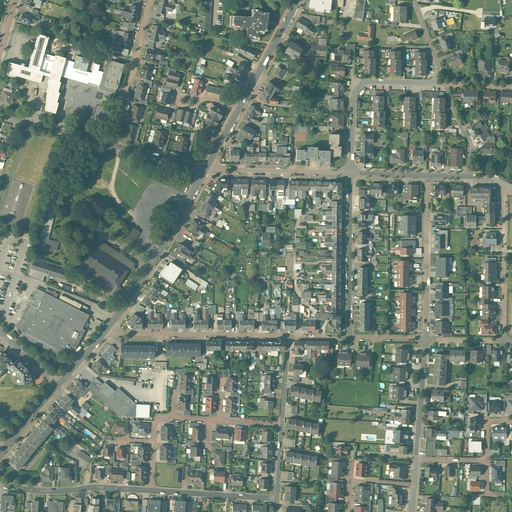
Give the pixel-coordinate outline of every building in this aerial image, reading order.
[(168,0),(159,0),(158,5),(172,8),(173,8),(174,3),(174,1),(170,0),(170,1),(169,1),(169,2),(168,2),(168,0)] [(310,0),(309,8),(315,8),(315,11),(324,12),(325,10),(331,10),(331,6),(343,7),(343,0),(310,0)] [(356,0),(354,18),(363,19),(365,0),(356,0)] [(140,7),(131,5),(130,9),(124,7),(124,9),(121,8),(120,10),(122,10),(137,14),(138,14),(140,7)] [(158,5),(156,12),(165,14),(166,10),(172,12),(172,8),(158,5)] [(137,14),(122,10),(121,14),(128,16),(127,20),(136,22),(137,14)] [(230,23),(266,24),(266,23),(267,23),(267,15),(261,15),(261,12),(251,12),(251,17),(230,16),(230,23)] [(37,15),(31,13),(30,17),(36,19),(36,20),(38,21),(40,15),(40,16),(37,15)] [(407,15),(394,14),(394,22),(397,22),(406,22),(407,15)] [(30,17),(22,15),(20,22),(28,25),(29,21),(35,22),(36,20),(36,19),(30,17)] [(309,24),(299,18),(295,26),(298,28),(296,32),(301,34),(303,30),(313,36),(316,30),(308,26),(309,24)] [(446,20),(441,22),(440,18),(431,22),(434,31),(448,26),(446,20)] [(266,24),(230,23),(229,27),(234,27),(234,29),(247,30),(246,38),(259,38),(259,31),(267,31),(267,25),(266,25),(266,24)] [(162,27),(153,25),(152,33),(166,36),(166,33),(160,31),(162,27)] [(368,32),(364,32),(364,35),(358,34),(357,39),(372,41),(374,26),(368,25),(368,32)] [(133,34),(124,32),(123,36),(118,35),(119,32),(113,30),(112,37),(117,38),(131,42),(133,34)] [(415,31),(406,34),(407,36),(401,38),(402,42),(404,41),(405,43),(409,41),(409,42),(418,39),(415,31)] [(166,36),(152,33),(150,40),(154,41),(158,42),(159,38),(165,40),(166,36)] [(74,63),(44,54),(48,38),(38,35),(28,68),(9,63),(6,73),(40,83),(38,88),(46,91),(47,90),(45,111),(55,114),(58,104),(56,103),(59,93),(57,93),(60,83),(59,83),(61,74),(92,82),(91,83),(92,83),(95,84),(96,84),(99,85),(102,76),(86,72),(89,60),(76,56),(74,63)] [(447,38),(440,40),(444,52),(449,51),(448,49),(452,48),(449,38),(448,37),(447,38)] [(131,42),(117,38),(116,41),(122,42),(121,46),(129,48),(131,42)] [(296,46),(290,43),(284,53),(291,56),(292,55),(297,58),(301,51),(296,48),(296,46)] [(246,48),(241,46),(238,51),(239,52),(252,59),(256,52),(248,48),(247,52),(245,51),(246,48)] [(155,52),(147,50),(145,57),(153,59),(154,55),(156,56),(156,57),(161,58),(163,58),(164,58),(165,56),(164,54),(162,54),(155,52)] [(344,50),(336,50),(335,61),(349,61),(350,55),(350,52),(347,52),(344,52),(344,50)] [(456,55),(448,58),(452,68),(456,66),(456,65),(462,63),(462,64),(459,55),(459,54),(456,55)] [(511,64),(511,57),(507,57),(507,61),(499,61),(499,68),(498,68),(498,69),(499,69),(499,71),(503,71),(503,70),(508,70),(509,63),(511,64)] [(489,60),(486,59),(485,61),(479,61),(478,70),(488,71),(489,71),(489,68),(489,60)] [(124,65),(106,60),(102,76),(99,85),(98,89),(115,94),(116,89),(117,89),(124,65)] [(248,67),(241,63),(239,67),(233,64),(232,67),(244,74),(248,67)] [(153,68),(143,65),(141,71),(151,74),(153,68)] [(285,69),(278,66),(273,74),(280,78),(285,69)] [(375,66),(365,66),(365,74),(375,74),(375,66)] [(244,74),(232,67),(230,70),(235,73),(233,77),(241,81),(244,74)] [(401,67),(391,67),(390,75),(401,75),(401,67)] [(426,68),(416,68),(413,67),(413,73),(416,73),(416,76),(426,76),(426,68)] [(338,68),(331,68),(331,73),(336,73),(336,77),(341,77),(341,76),(345,76),(345,68),(338,68)] [(151,74),(141,71),(140,77),(150,80),(151,74)] [(175,73),(169,72),(167,79),(178,81),(179,78),(180,75),(175,73)] [(225,74),(222,79),(224,80),(225,79),(231,82),(233,78),(225,74)] [(178,81),(167,79),(166,85),(171,87),(176,88),(177,85),(178,81)] [(200,81),(195,79),(193,86),(201,88),(202,85),(203,82),(203,81),(200,81)] [(275,84),(269,81),(263,91),(264,91),(264,92),(272,96),(274,92),(276,92),(278,92),(279,91),(276,89),(278,87),(279,87),(275,84)] [(344,83),(332,83),(332,88),(336,88),(336,92),(338,93),(344,93),(344,92),(343,92),(344,88),(344,83)] [(143,86),(138,85),(136,91),(145,94),(147,87),(143,86)] [(201,88),(193,86),(192,92),(197,93),(200,94),(200,91),(201,88)] [(145,94),(136,91),(134,98),(139,99),(144,100),(145,94)] [(478,92),(464,91),(464,102),(470,102),(470,105),(477,106),(478,92)] [(13,94),(3,92),(0,103),(3,104),(10,106),(13,94)] [(272,96),(264,92),(259,99),(268,104),(268,103),(269,104),(277,105),(278,101),(278,99),(273,99),(271,98),(272,96)] [(495,92),(484,92),(484,100),(488,101),(488,102),(494,102),(495,102),(495,98),(495,92)] [(511,92),(502,93),(501,102),(511,102),(511,92)] [(169,93),(168,93),(167,93),(168,93),(167,94),(163,93),(161,101),(166,102),(165,103),(171,105),(173,97),(172,97),(173,94),(169,93)] [(405,97),(404,105),(414,105),(415,98),(408,97),(405,97)] [(434,98),(432,98),(432,102),(435,102),(434,106),(444,106),(445,99),(440,98),(437,98),(434,98)] [(338,100),(330,100),(330,104),(335,104),(335,110),(343,110),(344,100),(338,100)] [(133,105),(131,111),(141,114),(143,108),(141,107),(133,105)] [(261,111),(250,105),(247,112),(253,115),(255,113),(259,115),(260,115),(261,114),(260,114),(261,111)] [(163,109),(157,107),(155,118),(161,119),(163,109)] [(213,109),(211,108),(208,113),(207,115),(205,119),(204,120),(205,120),(204,121),(203,121),(201,126),(200,126),(199,128),(202,130),(205,131),(205,132),(207,133),(208,133),(211,135),(212,135),(211,134),(215,128),(215,127),(216,125),(218,122),(219,120),(220,120),(220,119),(223,113),(224,113),(220,110),(218,109),(217,109),(214,107),(213,109)] [(169,111),(163,109),(161,119),(167,121),(167,119),(169,111)] [(182,111),(179,110),(178,114),(176,121),(183,122),(186,112),(182,111)] [(141,114),(131,111),(129,118),(140,120),(141,114)] [(190,113),(186,112),(183,122),(190,124),(190,121),(192,115),(192,113),(189,113),(190,113)] [(253,115),(247,112),(243,119),(250,122),(251,121),(256,124),(258,123),(261,116),(253,115)] [(343,116),(333,116),(333,127),(343,127),(343,116)] [(415,120),(405,120),(405,128),(415,128),(415,120)] [(477,122),(467,128),(470,134),(482,126),(486,124),(484,121),(483,120),(479,122),(479,121),(477,122)] [(445,121),(435,121),(435,129),(445,129),(445,121)] [(132,126),(128,125),(126,131),(135,134),(137,127),(132,126)] [(255,132),(244,126),(239,134),(245,137),(250,140),(255,132)] [(482,126),(470,134),(473,139),(480,135),(482,138),(488,135),(482,126)] [(166,133),(156,130),(154,137),(164,140),(166,133)] [(135,134),(126,131),(124,138),(129,139),(133,140),(135,134)] [(331,144),(339,145),(340,145),(340,135),(330,134),(329,144),(331,144)] [(373,135),(361,135),(360,148),(369,149),(370,141),(373,141),(373,135)] [(189,139),(179,136),(177,143),(187,146),(189,139)] [(164,140),(154,137),(152,144),(157,145),(162,146),(164,140)] [(495,139),(490,142),(489,144),(486,144),(486,146),(483,146),(483,154),(495,154),(495,139)] [(187,146),(177,143),(175,150),(185,152),(187,146)] [(339,145),(331,144),(331,151),(331,156),(342,157),(342,147),(339,147),(339,145)] [(306,150),(306,158),(318,159),(318,157),(319,151),(319,148),(309,147),(308,150),(306,150)] [(273,153),(268,153),(268,152),(269,151),(269,148),(265,148),(265,162),(275,162),(276,148),(272,148),(272,151),(273,152),(273,153)] [(369,149),(360,148),(360,162),(369,163),(369,155),(373,155),(373,149),(369,149)] [(451,149),(451,166),(462,166),(463,149),(451,149)] [(306,158),(306,150),(296,150),(296,160),(306,160),(306,158)] [(397,155),(390,155),(390,163),(404,163),(404,150),(397,150),(397,155)] [(239,151),(230,151),(230,160),(239,160),(239,151)] [(331,156),(331,151),(319,151),(318,157),(321,157),(320,162),(331,162),(331,156)] [(423,151),(414,151),(414,158),(413,162),(423,162),(423,154),(424,151),(423,151)] [(442,153),(432,152),(431,165),(442,165),(442,153)] [(227,179),(218,179),(211,191),(218,195),(220,193),(222,194),(224,190),(227,190),(227,179)] [(338,182),(330,182),(330,190),(334,190),(342,190),(341,190),(341,188),(342,188),(342,182),(338,182)] [(382,184),(370,183),(370,197),(374,197),(374,192),(377,193),(377,194),(382,194),(382,184)] [(399,184),(394,184),(394,185),(389,185),(389,191),(392,191),(392,193),(399,193),(399,188),(399,184)] [(418,186),(408,185),(408,193),(406,193),(406,185),(405,185),(405,194),(405,203),(405,198),(417,198),(417,199),(417,200),(418,186)] [(446,185),(436,185),(435,194),(446,194),(446,193),(446,187),(446,185)] [(463,186),(453,186),(452,196),(463,196),(463,186)] [(59,242),(48,240),(60,189),(52,188),(38,249),(50,252),(51,250),(56,251),(59,242)] [(491,188),(471,188),(471,199),(485,199),(490,199),(491,199),(491,188)] [(342,190),(334,190),(334,199),(336,199),(338,197),(342,198),(342,190)] [(218,195),(211,191),(208,196),(215,200),(218,195)] [(215,200),(208,196),(204,202),(212,206),(215,200)] [(360,199),(359,208),(365,208),(365,209),(370,209),(370,199),(365,199),(360,199)] [(490,199),(485,199),(485,202),(485,208),(486,208),(485,214),(494,214),(495,202),(490,202),(490,199)] [(212,206),(204,202),(199,211),(200,212),(199,213),(207,218),(211,210),(213,207),(212,206)] [(485,217),(476,216),(476,223),(494,224),(494,223),(495,222),(495,221),(494,220),(494,214),(485,214),(485,217)] [(416,235),(416,216),(400,216),(400,234),(416,235)] [(443,216),(435,216),(435,225),(446,225),(446,217),(446,216),(443,216)] [(476,227),(476,223),(476,216),(467,216),(467,217),(467,227),(476,227)] [(200,221),(196,219),(195,220),(193,220),(190,225),(204,233),(206,231),(201,228),(202,226),(203,226),(204,225),(200,223),(200,221)] [(222,221),(219,219),(215,225),(221,228),(224,222),(222,221)] [(204,233),(190,225),(187,231),(188,232),(187,234),(191,236),(192,236),(196,238),(197,236),(196,236),(197,233),(202,236),(204,233)] [(130,246),(139,232),(131,227),(122,241),(130,246)] [(495,236),(487,236),(487,239),(486,239),(486,246),(497,246),(497,239),(495,239),(495,236)] [(119,254),(94,237),(89,245),(85,243),(82,248),(85,250),(83,252),(85,253),(88,255),(81,265),(77,271),(78,272),(98,285),(96,288),(104,293),(105,290),(106,291),(114,296),(116,295),(118,291),(119,291),(119,289),(118,289),(117,288),(129,269),(133,263),(119,254)] [(447,243),(447,237),(439,237),(436,237),(436,240),(435,240),(435,244),(436,244),(436,248),(444,248),(444,243),(447,243)] [(279,248),(293,247),(293,244),(284,244),(284,239),(279,239),(279,248)] [(185,247),(179,244),(177,248),(191,256),(192,255),(193,253),(185,248),(185,247)] [(191,256),(177,248),(174,252),(180,256),(181,255),(189,260),(189,259),(191,256)] [(185,260),(180,257),(177,263),(181,266),(183,263),(185,260)] [(451,264),(451,258),(436,258),(436,267),(436,278),(446,278),(447,264),(451,264)] [(51,267),(36,262),(37,261),(33,260),(31,268),(46,273),(47,270),(50,270),(51,267)] [(166,265),(163,268),(159,275),(162,277),(172,284),(175,280),(175,281),(178,278),(183,270),(170,262),(168,266),(166,265)] [(496,263),(489,263),(489,264),(486,264),(484,264),(484,269),(486,269),(486,275),(485,275),(481,275),(481,280),(485,280),(489,280),(489,281),(496,281),(496,275),(495,275),(495,273),(496,273),(496,270),(495,270),(495,269),(496,269),(496,263)] [(68,272),(51,267),(50,270),(47,270),(46,273),(31,268),(29,276),(43,282),(44,280),(43,279),(44,275),(48,277),(49,274),(66,279),(68,272)] [(195,290),(198,285),(188,278),(184,283),(195,290)] [(155,283),(154,285),(153,285),(149,290),(164,300),(166,297),(165,297),(167,293),(163,290),(162,290),(158,287),(160,286),(155,283)] [(58,300),(36,289),(30,300),(16,328),(25,333),(22,338),(58,355),(60,351),(68,355),(71,348),(74,350),(83,331),(81,330),(87,316),(79,312),(82,305),(60,295),(58,300)] [(149,290),(145,295),(150,298),(150,299),(154,302),(155,301),(154,301),(155,298),(161,302),(161,301),(164,303),(165,301),(164,300),(149,290)] [(146,306),(149,301),(143,297),(140,302),(146,306)] [(139,304),(133,313),(139,317),(145,308),(139,304)] [(243,312),(235,311),(235,317),(239,317),(239,314),(245,315),(247,315),(247,309),(243,309),(243,312)] [(139,317),(133,313),(127,324),(134,329),(135,328),(142,328),(142,320),(140,320),(140,318),(139,317)] [(262,313),(258,313),(258,321),(262,321),(267,321),(268,315),(262,315),(262,313)] [(337,316),(335,314),(331,314),(331,316),(332,316),(332,321),(335,321),(335,323),(341,323),(341,316),(337,316)] [(335,323),(328,323),(328,331),(336,331),(336,330),(341,330),(341,325),(339,325),(339,323),(341,323),(335,323)] [(490,325),(488,325),(488,324),(480,324),(480,327),(483,328),(483,334),(495,334),(495,324),(490,324),(490,325)] [(304,342),(295,342),(295,350),(295,355),(302,355),(302,350),(304,350),(304,348),(306,348),(306,347),(306,350),(307,350),(307,355),(311,355),(311,353),(311,350),(311,342),(306,342),(304,342)] [(183,356),(183,344),(167,343),(166,356),(183,356)] [(200,356),(200,344),(183,344),(183,356),(200,356)] [(138,358),(138,346),(121,346),(121,358),(138,358)] [(154,358),(154,346),(138,346),(138,358),(154,358)] [(111,347),(103,357),(106,360),(110,364),(115,358),(112,355),(116,351),(111,347)] [(16,360),(5,349),(1,353),(2,354),(3,353),(6,356),(5,357),(7,358),(8,358),(11,360),(10,361),(11,362),(13,364),(16,360)] [(465,350),(450,350),(450,356),(450,361),(450,362),(465,362),(465,350)] [(482,351),(472,351),(472,363),(480,363),(480,358),(482,358),(482,355),(482,351)] [(498,351),(493,351),(493,361),(501,361),(501,355),(502,355),(502,354),(498,354),(498,351)] [(0,354),(0,367),(4,371),(6,368),(11,362),(10,361),(11,360),(8,358),(7,358),(5,357),(6,356),(3,353),(2,354),(1,353),(0,354)] [(447,355),(435,354),(434,369),(446,370),(447,361),(450,361),(450,356),(447,355)] [(104,363),(99,359),(92,367),(99,373),(103,369),(104,370),(107,366),(106,366),(106,365),(104,363)] [(11,362),(6,368),(12,373),(11,374),(12,380),(16,384),(18,384),(30,383),(30,380),(31,380),(31,375),(30,375),(29,373),(29,371),(22,365),(23,365),(19,362),(17,360),(16,360),(13,364),(11,362)] [(298,364),(297,365),(294,365),(294,374),(300,374),(306,374),(306,370),(303,370),(303,365),(301,365),(301,364),(298,364)] [(446,370),(434,369),(433,385),(445,385),(446,370)] [(95,378),(87,388),(95,395),(104,403),(115,391),(106,383),(104,385),(95,378)] [(79,381),(70,392),(77,398),(86,388),(79,381)] [(299,387),(291,387),(291,396),(299,397),(299,388),(299,387)] [(307,388),(299,388),(299,397),(298,398),(306,398),(307,390),(307,388)] [(444,391),(432,390),(432,398),(431,397),(430,401),(431,401),(436,402),(436,401),(443,401),(444,396),(444,391)] [(130,405),(115,391),(104,403),(119,417),(130,405)] [(321,392),(314,391),(313,400),(313,401),(321,401),(321,392)] [(73,401),(67,395),(62,400),(69,406),(71,403),(73,401)] [(268,398),(260,398),(259,408),(273,408),(273,401),(268,401),(268,398)] [(483,398),(470,398),(470,410),(481,410),(482,406),(483,406),(483,398)] [(502,399),(489,399),(489,413),(502,413),(502,399)] [(69,406),(62,400),(58,405),(65,410),(67,408),(69,406)] [(90,406),(85,401),(81,406),(86,410),(90,406)] [(80,411),(71,403),(69,406),(76,412),(78,414),(80,411)] [(64,412),(57,406),(53,410),(60,416),(61,415),(64,412)] [(76,412),(69,406),(67,408),(68,409),(76,416),(78,414),(76,412)] [(60,416),(53,410),(49,415),(56,421),(57,419),(60,416)] [(438,411),(429,410),(428,420),(437,420),(438,415),(439,415),(446,416),(446,412),(438,411)] [(55,422),(48,416),(44,421),(52,429),(56,432),(58,430),(58,429),(53,425),(52,425),(55,422)] [(411,417),(394,416),(394,417),(394,419),(394,420),(399,420),(399,419),(401,420),(401,424),(410,424),(411,417)] [(478,418),(471,418),(471,419),(471,422),(470,422),(470,426),(471,426),(470,428),(474,428),(474,430),(480,430),(480,426),(480,422),(480,418),(478,418)] [(296,420),(289,419),(288,429),(296,429),(296,421),(296,420)] [(31,436),(40,443),(52,429),(44,421),(31,436)] [(304,421),(296,421),(296,429),(296,430),(303,431),(304,422),(304,421)] [(311,423),(304,422),(303,431),(303,432),(311,432),(311,424),(311,423)] [(127,424),(114,423),(114,430),(119,431),(119,433),(126,434),(127,424)] [(139,424),(134,424),(134,431),(139,431),(139,434),(146,434),(148,433),(148,430),(148,429),(148,425),(139,424)] [(319,424),(311,424),(311,432),(311,433),(318,434),(319,424)] [(428,428),(427,428),(427,436),(436,437),(436,436),(446,437),(446,432),(436,431),(436,429),(428,428)] [(245,430),(235,430),(235,439),(239,440),(238,440),(245,441),(245,430)] [(394,430),(393,442),(407,443),(408,431),(394,430)] [(271,432),(262,431),(262,436),(263,436),(263,440),(262,440),(262,441),(264,441),(270,441),(271,441),(271,436),(270,436),(271,433),(271,432)] [(40,443),(31,436),(20,449),(29,456),(40,443)] [(427,436),(427,437),(425,457),(432,457),(432,455),(441,456),(442,450),(435,449),(436,437),(427,436)] [(74,446),(70,442),(63,451),(67,454),(74,446)] [(472,443),(471,443),(471,446),(470,446),(470,451),(480,451),(480,447),(480,443),(472,443)] [(408,446),(391,445),(391,450),(397,450),(399,449),(399,454),(408,454),(408,446)] [(344,447),(337,446),(336,456),(346,456),(346,453),(347,453),(348,450),(346,450),(346,447),(344,447)] [(111,448),(104,447),(104,451),(103,452),(102,454),(103,455),(103,456),(110,456),(111,456),(111,453),(111,449),(111,448)] [(201,448),(191,447),(191,455),(201,456),(201,448)] [(267,447),(262,447),(262,448),(263,448),(262,453),(261,453),(261,457),(271,458),(272,448),(267,447)] [(125,449),(118,448),(117,457),(124,457),(125,457),(125,454),(125,450),(125,449)] [(29,456),(20,449),(9,462),(17,470),(29,457),(29,456)] [(91,459),(80,451),(80,450),(77,455),(81,458),(88,463),(91,459)] [(224,452),(214,451),(213,465),(223,465),(224,452)] [(294,452),(287,452),(286,462),(294,462),(294,453),(294,452)] [(302,454),(294,453),(294,462),(294,463),(301,464),(302,455),(302,454)] [(310,455),(302,455),(301,464),(301,465),(309,465),(310,456),(310,455)] [(318,457),(310,456),(309,465),(309,466),(317,466),(318,457)] [(271,464),(262,463),(261,473),(262,473),(268,473),(270,473),(271,464)] [(361,464),(357,464),(357,468),(357,471),(357,476),(366,476),(367,465),(367,464),(361,464)] [(405,466),(389,464),(389,471),(395,471),(394,478),(404,479),(405,466)] [(454,467),(446,466),(445,476),(453,476),(454,476),(454,469),(454,467)] [(496,466),(492,466),(492,481),(502,481),(502,467),(502,466),(496,466)] [(53,467),(45,467),(44,474),(41,474),(40,481),(52,481),(53,467)] [(69,468),(60,467),(59,480),(70,481),(71,476),(67,476),(67,474),(69,474),(69,468)] [(434,467),(426,467),(425,477),(433,477),(433,476),(436,476),(437,471),(434,470),(434,467)] [(480,467),(471,467),(471,475),(471,476),(477,476),(480,476),(480,467)] [(103,470),(96,469),(96,470),(95,471),(95,473),(96,474),(96,478),(103,478),(103,477),(104,477),(104,474),(103,474),(104,470),(103,470)] [(181,471),(174,471),(173,474),(172,474),(172,478),(173,478),(173,481),(181,481),(181,477),(182,471),(181,471)] [(221,472),(214,472),(214,471),(214,476),(214,481),(224,481),(224,478),(224,476),(224,472),(221,472)] [(242,477),(232,476),(232,477),(232,484),(232,485),(237,485),(242,485),(242,477)] [(261,479),(259,479),(259,489),(267,489),(268,480),(267,480),(261,479)] [(476,482),(471,482),(471,483),(471,486),(471,487),(471,490),(480,490),(480,482),(476,482)] [(340,490),(330,489),(330,495),(330,496),(336,497),(342,497),(342,495),(342,494),(340,493),(340,490)] [(399,492),(393,491),(393,492),(393,497),(389,496),(389,504),(394,504),(394,505),(402,506),(402,500),(402,497),(403,497),(403,492),(399,492)] [(7,496),(1,495),(1,498),(0,511),(0,510),(0,511),(3,511),(5,511),(6,502),(11,503),(13,503),(13,502),(12,502),(13,496),(7,496)] [(75,502),(71,502),(70,509),(69,509),(69,511),(71,511),(72,511),(80,511),(80,509),(81,498),(75,497),(75,502)] [(91,505),(89,505),(86,511),(97,511),(99,506),(99,499),(92,498),(91,505)] [(114,500),(106,499),(105,505),(106,505),(105,509),(106,509),(105,511),(118,511),(119,503),(114,502),(114,500)] [(436,499),(427,499),(427,505),(443,507),(443,505),(443,503),(437,502),(435,504),(436,499)] [(147,511),(164,511),(166,501),(160,501),(149,500),(147,511)] [(63,502),(48,501),(47,511),(61,511),(61,507),(63,507),(63,502)] [(137,501),(125,501),(125,510),(134,510),(133,511),(138,511),(139,508),(137,507),(137,501)] [(180,501),(174,501),(173,511),(177,511),(189,511),(190,505),(191,502),(180,501)] [(37,511),(38,503),(29,503),(29,509),(31,509),(31,511),(37,511)]
